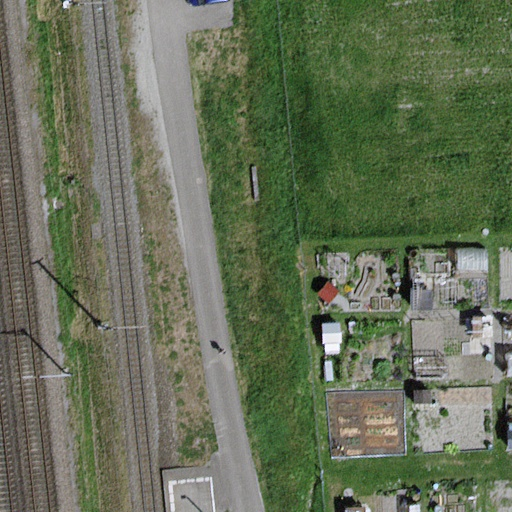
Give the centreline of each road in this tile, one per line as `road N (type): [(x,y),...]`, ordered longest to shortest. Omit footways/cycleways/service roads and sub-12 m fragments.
road 1 (track): [(254,511),(220,369),(170,0)]
road 2 (track): [(385,472),(511,468)]
